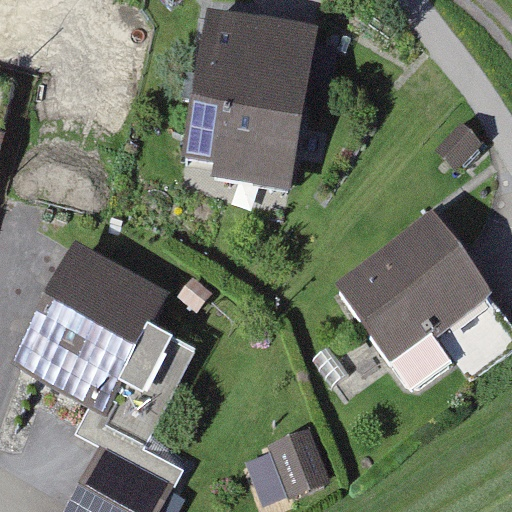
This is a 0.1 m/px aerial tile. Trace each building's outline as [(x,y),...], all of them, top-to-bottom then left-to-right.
[(326,49),(210,30),(184,195),(301,211),(326,49)] [(426,243),(348,294),(403,377),(452,345),(480,387),(511,365),(511,305),(449,211),(418,231),(426,243)] [(30,382),(124,427),(182,309),(88,263),(30,382)] [(323,442),(284,459),(306,510),(345,493),(323,442)] [(110,457),(82,504),(95,511),(178,511),(187,497),(110,457)]
